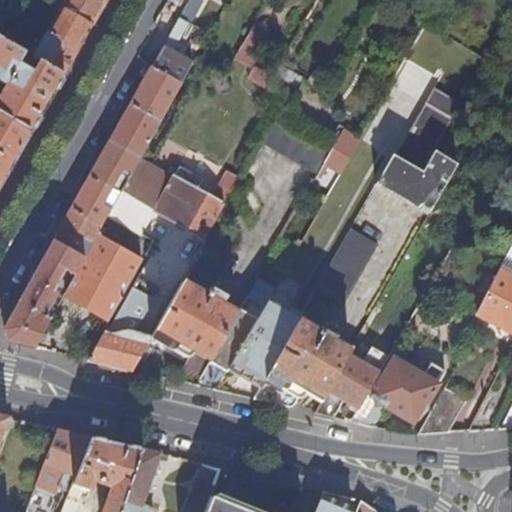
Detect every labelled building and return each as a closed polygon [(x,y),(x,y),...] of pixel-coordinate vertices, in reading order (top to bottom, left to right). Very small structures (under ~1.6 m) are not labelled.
[(63,0),(60,5),(92,23),(99,11),(105,0),(63,0)] [(175,24),(183,28),(187,21),(190,23),(202,0),(188,0),(181,14),(175,24)] [(60,5),(46,30),(77,49),(84,36),(92,23),(60,5)] [(185,50),(183,45),(176,41),(183,28),(175,24),(162,46),(163,46),(182,57),(185,50)] [(31,55),(39,59),(63,73),(68,65),(77,49),(46,30),(31,55)] [(236,55),(253,64),(267,39),(250,30),(236,55)] [(0,79),(6,83),(0,94),(0,112),(30,130),(43,108),(63,73),(39,59),(32,70),(18,62),(25,51),(0,36),(0,79)] [(182,57),(163,46),(152,66),(181,82),(191,62),(182,57)] [(289,93),(300,75),(279,63),(272,75),(268,83),(287,93),(289,93)] [(272,75),(254,65),(248,74),(267,85),(268,83),(272,75)] [(160,120),(181,82),(152,66),(151,66),(139,88),(130,103),(160,120)] [(440,141),(460,105),(433,90),(427,101),(396,156),(422,171),(434,150),(440,141)] [(140,156),(160,120),(130,103),(120,120),(109,140),(140,156)] [(0,181),(8,167),(30,130),(0,112),(0,181)] [(332,147),(276,114),(261,140),(318,172),(324,161),(332,147)] [(348,149),(353,152),(361,137),(343,127),(332,147),(324,161),(337,169),(348,149)] [(140,156),(109,140),(96,163),(89,176),(120,192),(140,156)] [(392,154),(376,182),(417,205),(418,202),(431,209),(456,164),(434,150),(422,171),(396,156),(392,154)] [(156,205),(173,174),(140,156),(120,192),(108,213),(142,232),(154,210),(155,208),(156,205)] [(226,203),(240,177),(228,170),(214,196),(198,187),(203,178),(179,164),(173,174),(156,205),(155,208),(154,210),(203,237),(223,201),(226,203)] [(108,213),(120,192),(89,176),(79,194),(71,207),(102,224),(107,215),(108,213)] [(102,224),(71,207),(61,225),(53,239),(84,256),(102,224)] [(141,233),(142,232),(108,213),(107,215),(141,233)] [(64,291),(109,316),(142,257),(102,235),(106,226),(102,224),(84,256),(75,273),(64,291)] [(351,226),(317,286),(345,301),(378,242),(351,226)] [(35,345),(55,309),(50,306),(58,291),(54,289),(58,282),(60,284),(69,269),(75,273),(84,256),(53,239),(24,290),(4,325),(10,339),(35,345)] [(482,314),(511,329),(511,241),(496,272),(487,289),(470,322),(475,325),(482,314)] [(483,286),(487,289),(496,272),(492,270),(483,286)] [(105,330),(104,329),(89,357),(116,364),(133,368),(151,336),(138,328),(162,287),(160,283),(140,272),(115,317),(105,330)] [(182,280),(152,335),(170,346),(174,345),(177,339),(211,358),(237,312),(221,303),(226,295),(221,292),(224,287),(214,281),(206,294),(182,280)] [(301,314),(270,296),(263,307),(257,317),(229,367),(260,386),(298,320),(301,314)] [(211,358),(210,360),(228,369),(229,367),(257,317),(263,307),(246,297),(237,312),(211,358)] [(298,320),(260,386),(254,396),(287,404),(298,402),(301,392),(313,396),(322,400),(348,353),(350,350),(341,345),(334,341),(337,335),(328,330),(332,323),(327,320),(325,320),(318,332),(298,320)] [(348,353),(322,400),(316,411),(333,415),(344,397),(359,406),(376,376),(379,371),(348,353)] [(433,388),(437,383),(393,357),(380,379),(376,376),(359,406),(351,419),(371,424),(386,403),(413,419),(428,393),(430,394),(432,391),(433,392),(434,389),(433,388)] [(466,397),(444,385),(418,432),(447,430),(466,397)] [(511,425),(511,404),(500,427),(511,425)] [(0,441),(10,417),(0,415),(0,441)] [(58,429),(45,462),(77,474),(92,437),(76,433),(58,429)] [(77,474),(62,511),(79,511),(82,504),(85,505),(94,479),(112,485),(102,511),(120,511),(143,449),(122,444),(92,437),(77,474)] [(143,449),(120,511),(152,511),(154,508),(144,504),(162,454),(143,449)] [(205,511),(211,496),(222,468),(203,463),(184,511),(205,511)] [(316,511),(351,511),(353,508),(323,495),(316,511)] [(248,511),(211,496),(205,511),(248,511)] [(361,501),(356,511),(376,511),(377,511),(363,501),(361,501)]
